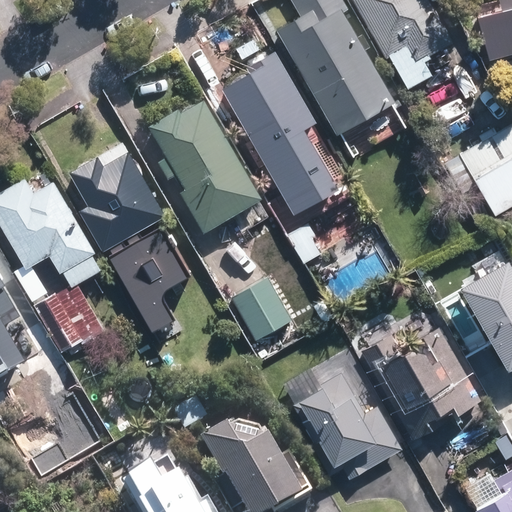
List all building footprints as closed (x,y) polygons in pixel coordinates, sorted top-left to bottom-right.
[(394,102),(342,11),(345,9),(339,0),(291,0),(301,18),(278,31),(336,135),(394,102)] [(352,0),(390,64),(392,63),(411,95),(436,79),(427,65),(457,48),(428,0),(352,0)] [(511,0),(494,0),(498,11),(475,17),(486,59),(511,52),(511,0)] [(250,74),(223,89),(297,217),(338,193),(302,130),(314,122),(274,52),(246,68),(250,74)] [(102,95),(76,109),(96,145),(122,132),(102,95)] [(256,198),(198,100),(176,113),(174,110),(143,127),(180,190),(175,193),(197,232),(256,198)] [(511,123),(456,155),(492,217),(511,204),(511,123)] [(77,214),(102,256),(163,220),(120,146),(67,177),(86,209),(77,214)] [(33,195),(25,181),(0,195),(0,230),(22,268),(15,272),(13,273),(32,306),(34,305),(47,297),(30,268),(47,258),(58,277),(61,275),(68,288),(35,308),(34,308),(61,355),(62,355),(103,332),(77,287),(101,274),(92,258),(93,256),(52,184),(33,195)] [(306,220),(284,233),(302,265),(324,252),(306,220)] [(189,276),(162,228),(110,258),(153,331),(175,318),(160,293),(189,276)] [(511,370),(511,265),(510,263),(461,290),(508,373),(511,370)] [(267,277),(232,298),(257,341),(292,321),(267,277)] [(0,373),(22,361),(1,325),(18,315),(0,284),(0,373)] [(357,350),(408,439),(446,418),(442,410),(447,407),(452,415),(478,401),(435,327),(393,350),(384,335),(357,350)] [(403,452),(379,411),(366,418),(342,376),(321,388),(323,391),(292,408),(332,479),(345,471),(351,482),(403,452)] [(184,430),(188,428),(207,418),(198,402),(180,413),(176,415),(184,430)] [(259,442),(226,434),(223,429),(198,443),(220,482),(224,480),(242,511),(277,511),(299,499),(264,439),(259,442)] [(502,443),(494,447),(499,458),(508,453),(502,443)] [(160,484),(148,464),(122,479),(140,511),(213,511),(206,499),(200,502),(186,480),(181,483),(176,474),(160,484)] [(511,511),(511,477),(509,479),(505,471),(487,481),(492,489),(467,503),(472,511),(511,511)] [(67,493),(47,503),(51,511),(75,511),(76,511),(67,493)]
